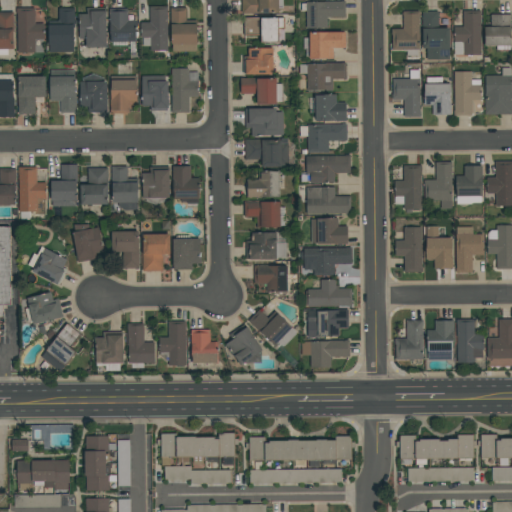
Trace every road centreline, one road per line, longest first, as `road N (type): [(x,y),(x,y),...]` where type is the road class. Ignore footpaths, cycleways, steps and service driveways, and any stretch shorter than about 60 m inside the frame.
road 1 (residential): [(373,0),(379,427),(369,511)]
road 2 (residential): [(216,0),(221,267),(214,293),(192,301),(99,299)]
road 3 (secondary): [(10,402),(298,402)]
road 4 (residential): [(0,140),(219,138)]
road 5 (residential): [(169,498),(370,495)]
road 6 (residential): [(376,298),(511,296)]
road 7 (residential): [(376,144),(511,142)]
